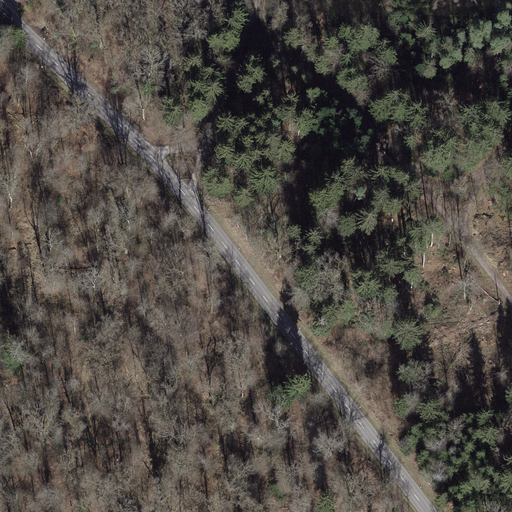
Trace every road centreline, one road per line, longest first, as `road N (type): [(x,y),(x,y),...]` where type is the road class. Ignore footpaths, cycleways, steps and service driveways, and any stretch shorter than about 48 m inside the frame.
road 1 (secondary): [(0,9),(189,200),(428,511)]
road 2 (track): [(511,308),(445,215),(305,71),(277,62),(235,73)]
road 3 (track): [(189,200),(258,0)]
